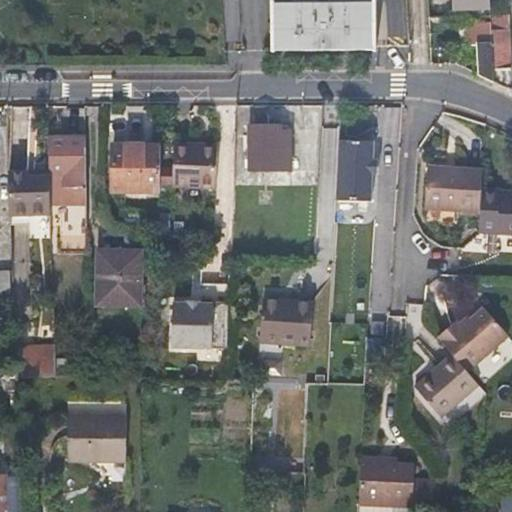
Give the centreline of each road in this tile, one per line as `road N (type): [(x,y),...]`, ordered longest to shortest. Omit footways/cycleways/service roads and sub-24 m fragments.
road 1 (residential): [(0,87),(447,86),(511,117)]
road 2 (unknown): [(422,462),(389,421),(422,86)]
